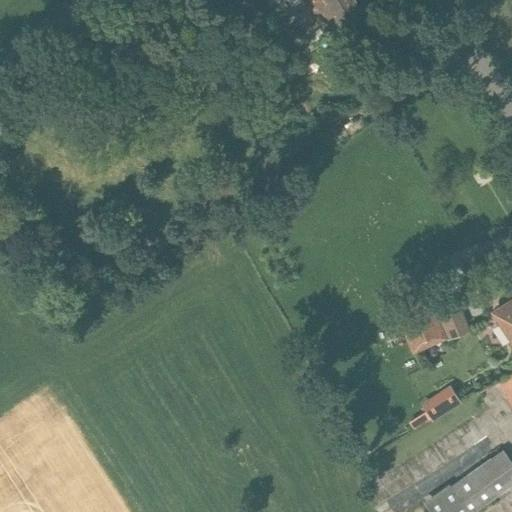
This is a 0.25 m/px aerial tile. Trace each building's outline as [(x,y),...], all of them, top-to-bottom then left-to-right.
[(302,0),(316,23),(334,12),(341,23),(360,11),(352,0),(302,0)] [(511,298),(493,310),(511,338),(511,298)] [(450,337),(468,329),(456,299),(437,307),(450,337)] [(433,308),(410,318),(400,322),(413,352),(422,348),(446,338),(433,308)] [(511,371),(511,372),(499,380),(511,400),(511,371)] [(424,399),(436,417),(465,399),(453,381),(424,399)] [(471,511),(511,482),(511,461),(503,450),(452,487),(449,483),(423,501),(430,511),(471,511)]
